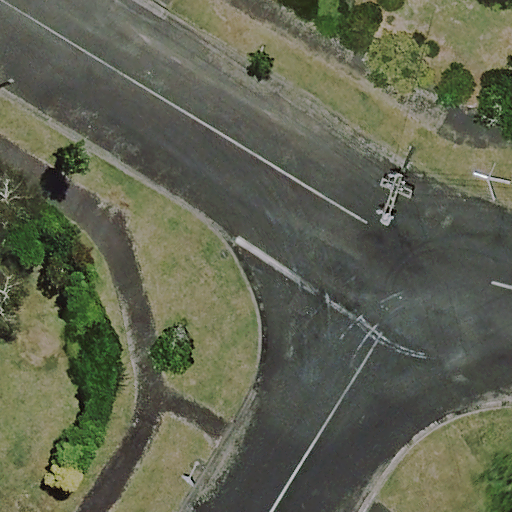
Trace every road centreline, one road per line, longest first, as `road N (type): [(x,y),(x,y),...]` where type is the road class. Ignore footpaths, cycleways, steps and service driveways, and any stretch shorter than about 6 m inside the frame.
road 1 (residential): [(429,264),(2,0)]
road 2 (residential): [(429,264),(270,511)]
